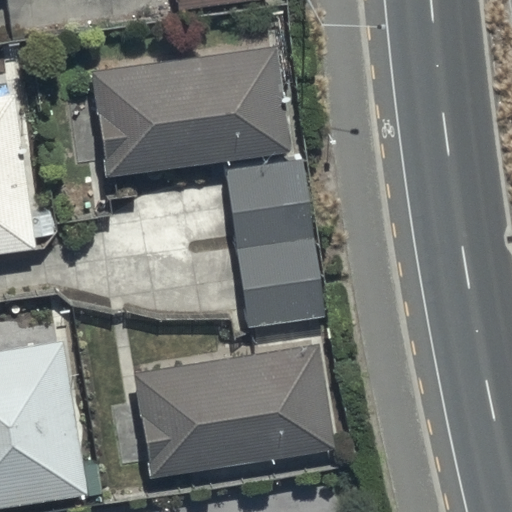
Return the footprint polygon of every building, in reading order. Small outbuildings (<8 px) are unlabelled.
[(85,66),(98,171),(284,148),(271,43),(85,66)] [(0,249),(43,244),(39,210),(25,212),(10,91),(0,92),(0,249)] [(299,154),(220,165),(241,325),(320,314),(299,154)] [(0,503),(81,491),(58,337),(0,345),(0,503)] [(127,368),(144,474),(329,445),(312,338),(127,368)]
